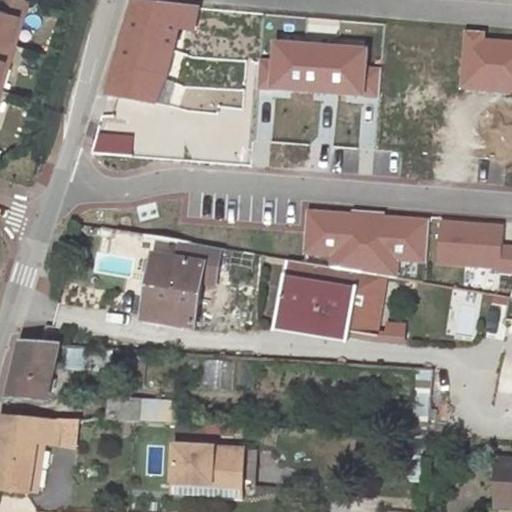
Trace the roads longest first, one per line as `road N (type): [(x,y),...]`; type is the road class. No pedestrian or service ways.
road 1 (residential): [(511,205),(172,176),(106,189),(62,165)]
road 2 (unknown): [(15,309),(429,353)]
road 3 (unclassified): [(62,165),(114,0)]
road 4 (unclassified): [(0,358),(44,219)]
road 5 (residential): [(511,11),(384,0)]
